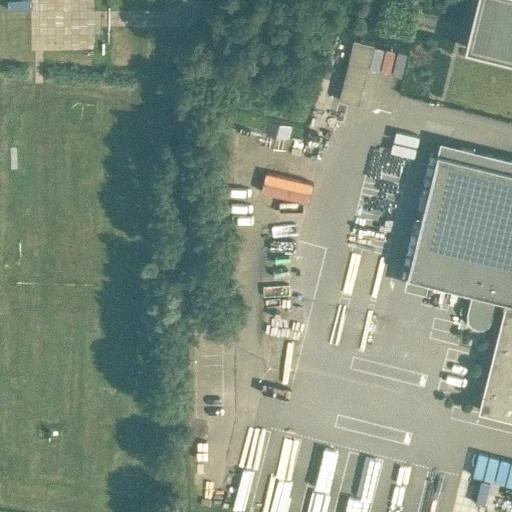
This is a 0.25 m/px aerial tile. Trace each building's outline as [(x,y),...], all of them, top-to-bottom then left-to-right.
[(511,57),(511,0),(476,0),(465,46),(511,57)] [(351,37),(334,97),(360,104),(371,63),(393,69),(399,50),(351,37)] [(511,168),(437,150),(404,286),(425,291),(428,278),(473,289),(467,313),(467,319),(470,323),(477,327),(483,327),(489,324),(491,319),(493,314),(502,316),(497,336),(479,408),(511,416),(511,168)] [(350,452),(341,511),(363,511),(365,498),(363,498),(369,455),(350,452)] [(234,508),(251,510),(254,480),(274,482),(275,474),(238,470),(234,508)]
